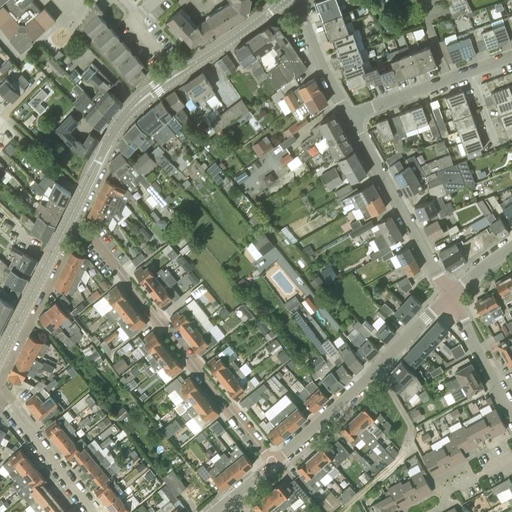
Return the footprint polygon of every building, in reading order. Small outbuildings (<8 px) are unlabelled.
[(0,0),(0,27),(9,38),(10,38),(12,40),(10,41),(18,50),(21,54),(24,51),(25,51),(33,43),(31,41),(34,39),(35,39),(56,20),(45,8),(41,11),(31,1),(32,0),(0,0)] [(207,19),(217,35),(248,15),(250,0),(232,0),(234,2),(207,19)] [(318,0),(316,1),(319,11),(338,4),(343,2),(348,0),(318,0)] [(466,0),(445,0),(452,18),(472,12),(467,2),(466,0)] [(103,12),(95,3),(79,28),(132,88),(146,75),(144,72),(141,69),(144,66),(134,55),(133,56),(129,53),(131,51),(122,41),(121,42),(117,39),(119,38),(110,28),(109,29),(105,25),(106,24),(100,16),(103,12)] [(341,14),(338,4),(319,11),(322,20),(341,14)] [(217,35),(207,19),(206,19),(196,25),(181,9),(165,23),(177,36),(180,34),(191,47),(196,44),(198,47),(217,35)] [(326,30),(345,23),(341,14),(322,20),(326,30)] [(506,32),(511,29),(511,28),(508,17),(490,23),(498,45),(510,41),(506,32)] [(348,33),(355,30),(351,21),(345,23),(326,30),(329,40),(333,38),(348,33)] [(487,50),(498,45),(490,23),(486,25),(488,30),(481,32),(479,27),(473,29),(478,42),(483,40),(487,50)] [(266,72),(268,77),(276,89),(307,69),(288,40),(280,26),(270,24),(246,41),(266,72)] [(337,48),(356,41),(362,38),(358,29),(355,30),(348,33),(333,38),(337,48)] [(462,39),(461,34),(456,36),(457,40),(464,58),(475,54),(472,44),(478,42),(473,29),(467,32),(469,37),(462,39)] [(464,58),(457,40),(446,44),(445,40),(438,42),(446,64),(464,58)] [(259,83),(268,77),(266,72),(246,41),(234,49),(244,66),(250,62),(255,69),(252,71),(256,77),(255,77),(257,80),(259,83)] [(340,57),(359,50),(356,41),(337,48),(340,57)] [(416,72),(409,54),(407,46),(397,50),(406,75),(416,72)] [(419,50),(426,68),(436,65),(429,46),(419,50)] [(60,50),(53,57),(57,61),(64,55),(60,50)] [(344,67),(360,61),(363,60),(359,50),(340,57),(344,67)] [(397,79),(406,75),(397,50),(388,53),(393,67),(397,79)] [(416,72),(426,68),(419,50),(409,54),(416,72)] [(225,76),(237,69),(227,55),(216,62),(225,76)] [(59,76),(64,71),(52,57),(46,63),(59,76)] [(0,70),(3,74),(13,64),(9,60),(0,68),(0,70)] [(364,71),(360,61),(344,67),(342,68),(346,78),(360,73),(364,71)] [(92,63),(81,76),(81,77),(88,83),(90,81),(103,95),(113,84),(92,63)] [(364,71),(360,73),(346,78),(344,78),(349,89),(366,83),(372,81),(373,84),(381,81),(379,73),(379,72),(377,67),(364,71)] [(398,82),(397,79),(393,67),(379,72),(379,73),(381,81),(382,84),(389,82),(390,85),(398,82)] [(81,77),(81,76),(75,70),(69,75),(76,83),(76,82),(80,78),(81,77)] [(184,85),(190,94),(204,114),(210,110),(204,101),(215,94),(212,89),(213,88),(202,72),(184,85)] [(506,86),(508,86),(511,84),(508,74),(502,76),(506,86)] [(501,88),(506,86),(502,76),(497,78),(501,88)] [(495,90),(501,88),(497,78),(491,79),(495,90)] [(11,83),(6,79),(0,85),(0,100),(2,102),(6,97),(13,103),(25,90),(16,81),(13,81),(11,83)] [(304,100),(321,91),(314,79),(283,97),(284,98),(276,102),(284,116),(294,109),(305,101),(304,100)] [(490,92),(491,92),(495,90),(491,79),(486,82),(490,92)] [(484,94),(490,92),(486,82),(480,84),(484,94)] [(183,100),(190,94),(184,85),(177,90),(183,100)] [(495,103),(511,97),(511,96),(508,86),(506,86),(501,88),(495,90),(491,92),(495,103)] [(99,91),(92,100),(95,102),(110,118),(123,103),(107,90),(103,95),(99,91)] [(186,128),(193,123),(186,116),(187,115),(180,108),(185,105),(176,90),(164,97),(174,113),(186,128)] [(449,108),(466,102),(462,90),(445,97),(449,108)] [(95,102),(92,100),(90,98),(90,97),(84,91),(73,103),(81,110),(85,115),(101,129),(102,128),(110,118),(95,102)] [(288,128),(292,134),(309,123),(305,117),(311,112),(327,102),(321,91),(304,100),(305,101),(294,109),(300,119),(288,128)] [(499,115),(511,110),(511,97),(495,103),(499,115)] [(242,116),(250,110),(242,99),(211,122),(218,131),(241,114),(242,116)] [(436,119),(442,117),(439,108),(440,107),(438,99),(430,102),(436,119)] [(166,124),(173,133),(182,126),(174,115),(162,100),(153,107),(166,124)] [(453,119),(470,113),(466,102),(449,108),(453,119)] [(410,110),(416,127),(427,123),(433,138),(439,136),(431,113),(425,115),(421,105),(410,110)] [(152,134),(158,142),(168,133),(171,138),(175,135),(173,133),(166,124),(153,107),(138,120),(151,135),(152,134)] [(404,131),(416,127),(410,110),(398,114),(402,124),(396,126),(401,138),(406,136),(404,131)] [(503,126),(511,122),(511,110),(499,115),(503,126)] [(20,122),(35,136),(40,130),(32,122),(37,116),(32,111),(20,122)] [(457,131),(474,124),(470,113),(453,119),(457,131)] [(82,143),(70,132),(79,123),(70,114),(54,131),(70,147),(71,147),(88,156),(99,138),(89,133),(82,143)] [(325,134),(340,126),(334,115),(312,129),(315,134),(310,137),(300,145),(303,150),(300,153),(297,155),(298,156),(308,149),(319,141),(325,134)] [(401,138),(396,126),(390,128),(386,118),(374,122),(381,140),(393,135),(394,140),(393,141),(397,154),(405,150),(400,138),(401,138)] [(127,157),(136,148),(148,135),(135,122),(123,135),(118,144),(127,157)] [(507,138),(507,137),(511,135),(511,122),(503,126),(507,138)] [(214,128),(211,124),(205,128),(208,132),(214,128)] [(461,142),(479,136),(474,124),(457,131),(461,142)] [(329,147),(346,137),(340,126),(325,134),(319,141),(308,149),(298,156),(303,163),(306,161),(325,148),(325,150),(329,147)] [(446,128),(440,130),(442,137),(448,134),(446,128)] [(222,129),(218,131),(217,132),(221,138),(226,134),(222,129)] [(215,135),(213,133),(210,136),(207,133),(202,137),(205,140),(204,141),(205,142),(215,135)] [(292,134),(279,144),(282,150),(296,140),(292,134)] [(479,136),(461,142),(468,159),(481,154),(479,149),(483,147),(479,136)] [(329,147),(325,150),(326,151),(320,155),(325,164),(352,148),(346,137),(329,147)] [(266,145),(262,139),(252,146),(260,157),(274,148),(270,142),(266,145)] [(444,141),(435,144),(438,153),(447,149),(444,141)] [(17,149),(10,143),(4,150),(11,156),(17,149)] [(171,162),(162,153),(164,151),(158,145),(149,154),(154,160),(155,160),(163,169),(171,162)] [(154,160),(149,154),(145,151),(132,162),(134,164),(141,174),(142,173),(156,162),(154,160)] [(345,171),(361,163),(354,151),(338,159),(341,165),(335,168),(334,167),(321,175),(325,183),(338,176),(345,171)] [(138,187),(136,185),(140,182),(146,188),(151,184),(142,173),(141,174),(134,164),(132,165),(121,152),(107,164),(112,172),(122,184),(131,193),(138,187)] [(388,167),(399,185),(416,175),(425,175),(425,176),(435,172),(454,165),(450,154),(420,166),(416,158),(410,157),(401,163),(400,160),(388,167)] [(261,166),(258,160),(251,164),(255,170),(261,166)] [(473,179),(466,160),(454,165),(435,172),(437,179),(439,179),(441,183),(429,188),(433,199),(440,197),(475,183),(473,179)] [(338,176),(325,183),(327,187),(324,188),(326,191),(343,182),(342,180),(347,176),(351,183),(367,174),(361,163),(345,171),(338,176)] [(249,177),(245,171),(235,178),(240,184),(249,177)] [(132,194),(131,193),(122,184),(112,172),(109,181),(106,180),(106,179),(101,188),(119,197),(121,199),(126,203),(132,194)] [(428,182),(437,179),(435,172),(425,176),(425,175),(416,175),(399,185),(406,196),(422,187),(420,184),(428,182)] [(51,198),(64,206),(71,193),(66,190),(65,190),(54,182),(47,175),(38,184),(34,180),(34,181),(51,198)] [(173,179),(169,183),(174,188),(178,184),(173,179)] [(187,179),(181,185),(185,188),(190,183),(187,179)] [(60,215),(64,206),(51,198),(34,181),(31,184),(43,195),(39,204),(60,215)] [(359,207),(379,195),(372,183),(359,190),(357,187),(352,190),(338,198),(336,199),(341,207),(352,200),(356,206),(346,211),(347,213),(359,206),(359,207)] [(163,208),(168,204),(151,184),(146,188),(163,208)] [(338,198),(352,190),(349,184),(335,192),(338,198)] [(511,202),(501,209),(505,215),(507,218),(511,226),(511,187),(508,189),(511,193),(511,202)] [(122,213),(126,203),(121,199),(119,197),(101,188),(97,197),(103,201),(117,207),(122,213)] [(379,195),(359,207),(365,218),(371,215),(386,207),(379,195)] [(491,209),(499,203),(494,195),(484,198),(491,209)] [(122,213),(117,207),(103,201),(97,197),(93,206),(106,212),(113,216),(119,223),(125,217),(122,213)] [(436,220),(441,217),(452,213),(449,203),(443,205),(440,197),(433,199),(432,199),(414,206),(419,219),(435,213),(436,220)] [(507,218),(505,215),(500,218),(499,217),(496,219),(492,213),(491,213),(482,199),(476,202),(485,217),(489,224),(490,226),(499,239),(509,232),(502,221),(507,218)] [(55,225),(60,215),(39,204),(37,208),(35,211),(39,215),(55,225)] [(109,224),(113,216),(106,212),(93,206),(88,216),(89,216),(100,221),(101,222),(107,224),(109,224)] [(170,220),(175,215),(171,211),(166,216),(170,220)] [(55,225),(39,215),(35,224),(23,213),(20,220),(32,231),(47,240),(55,225)] [(253,226),(261,219),(256,213),(248,220),(253,226)] [(376,237),(396,226),(391,216),(377,223),(380,228),(373,232),(376,237)] [(441,217),(436,220),(423,227),(431,239),(444,232),(444,231),(446,230),(449,236),(459,230),(456,224),(456,225),(448,229),(441,217)] [(474,232),(489,224),(485,217),(470,225),(474,232)] [(160,219),(157,222),(162,228),(168,223),(165,219),(160,219)] [(358,228),(362,225),(359,219),(350,224),(353,230),(358,228)] [(362,225),(358,228),(361,233),(375,225),(372,220),(362,225)] [(152,237),(143,226),(137,231),(147,241),(152,237)] [(285,226),(281,229),(293,243),(297,240),(285,226)] [(381,256),(391,250),(389,245),(403,238),(396,226),(376,237),(373,239),(379,249),(369,254),(372,260),(381,256)] [(498,239),(499,239),(490,226),(463,243),(461,240),(456,244),(438,253),(442,260),(449,270),(467,259),(467,258),(498,239)] [(361,233),(358,228),(353,230),(349,232),(352,238),(361,233)] [(263,255),(275,246),(264,232),(252,241),(263,255)] [(148,256),(154,251),(148,244),(142,249),(148,256)] [(178,255),(169,244),(161,250),(165,255),(167,253),(172,259),(178,255)] [(305,256),(313,252),(309,245),(301,250),(305,256)] [(14,271),(28,277),(37,260),(23,253),(24,252),(15,248),(12,246),(10,252),(15,255),(9,266),(14,271)] [(140,252),(136,246),(130,250),(135,256),(140,252)] [(179,250),(184,257),(191,251),(188,247),(184,247),(179,250)] [(395,269),(414,258),(408,247),(396,254),(402,265),(395,269)] [(391,250),(381,256),(383,261),(394,255),(391,250)] [(67,260),(85,269),(89,260),(80,256),(80,255),(71,251),(67,260)] [(136,266),(146,258),(142,252),(132,260),(136,266)] [(181,265),(187,260),(182,255),(176,260),(181,265)] [(14,271),(9,266),(0,258),(0,275),(5,280),(4,281),(12,288),(8,295),(16,299),(28,277),(14,271)] [(414,258),(395,269),(399,276),(406,272),(408,276),(420,269),(414,258)] [(142,283),(154,274),(149,268),(154,264),(150,259),(145,263),(133,272),(142,283)] [(81,278),(85,269),(67,260),(62,269),(81,278)] [(187,260),(181,265),(184,269),(190,264),(187,260)] [(336,280),(329,266),(321,271),(328,284),(336,280)] [(148,291),(165,278),(171,273),(168,269),(165,272),(162,267),(154,274),(142,283),(148,291)] [(76,288),(81,278),(62,269),(58,279),(76,288)] [(310,281),(315,288),(323,281),(318,275),(310,281)] [(195,285),(200,280),(196,276),(191,280),(195,285)] [(399,287),(409,281),(407,276),(396,283),(399,287)] [(154,299),(171,285),(165,278),(148,291),(154,299)] [(511,293),(504,278),(494,283),(501,295),(500,296),(501,298),(502,297),(505,304),(511,300),(511,293)] [(72,295),(76,288),(58,279),(54,286),(67,293),(72,295)] [(104,290),(109,286),(104,280),(99,283),(104,290)] [(409,281),(399,287),(406,293),(412,286),(409,281)] [(207,289),(202,283),(191,292),(196,298),(204,292),(212,302),(217,299),(208,288),(207,289)] [(171,285),(154,299),(163,310),(171,303),(172,303),(177,300),(180,297),(177,293),(171,285)] [(108,310),(126,297),(117,286),(100,300),(108,310)] [(92,295),(95,299),(101,295),(97,290),(91,295),(92,295)] [(491,311),(494,318),(502,313),(500,307),(501,307),(499,305),(494,296),(494,297),(492,293),(483,298),(491,311)] [(65,306),(70,302),(64,294),(59,297),(60,298),(65,306)] [(403,303),(413,313),(422,304),(411,294),(403,303)] [(90,303),(95,299),(92,295),(91,295),(87,298),(90,303)] [(0,326),(2,328),(14,306),(0,296),(0,326)] [(108,310),(108,311),(114,318),(115,318),(132,305),(126,297),(108,310)] [(179,329),(195,316),(203,309),(194,298),(170,318),(179,329)] [(488,320),(494,318),(491,311),(483,298),(476,301),(477,302),(474,304),(473,308),(477,309),(486,325),(490,323),(488,320)] [(250,319),(258,312),(247,299),(239,305),(250,319)] [(74,317),(73,315),(70,318),(68,316),(67,316),(55,302),(46,310),(74,344),(80,339),(81,341),(89,335),(74,317)] [(311,314),(317,309),(312,302),(305,307),(311,314)] [(393,311),(385,302),(380,307),(388,314),(389,316),(393,311)] [(82,303),(73,310),(70,312),(73,315),(74,317),(78,314),(80,312),(85,308),(82,303)] [(405,322),(413,313),(403,303),(394,312),(405,322)] [(132,305),(115,318),(117,321),(121,325),(138,312),(132,305)] [(225,307),(219,312),(223,318),(230,313),(225,307)] [(329,338),(321,343),(305,322),(310,319),(302,307),(292,315),(321,354),(321,355),(332,370),(331,371),(343,383),(353,375),(343,364),(347,361),(355,372),(356,371),(337,348),(329,338)] [(383,320),(388,314),(380,307),(375,313),(383,320)] [(69,348),(74,344),(46,310),(39,317),(51,332),(52,331),(56,336),(58,335),(62,340),(69,348)] [(124,340),(129,336),(147,323),(138,312),(121,325),(116,330),(118,333),(124,340)] [(185,337),(201,324),(195,316),(179,329),(185,337)] [(113,323),(111,321),(109,318),(104,322),(108,327),(112,324),(113,323)] [(353,325),(360,332),(351,340),(369,359),(379,350),(368,339),(373,335),(361,324),(362,323),(358,319),(353,325)] [(376,331),(365,320),(362,323),(361,324),(373,335),(381,344),(384,341),(386,342),(396,332),(386,321),(376,331)] [(429,330),(439,339),(448,330),(438,321),(429,330)] [(104,322),(99,326),(103,331),(108,327),(104,322)] [(266,323),(260,329),(264,334),(271,329),(266,323)] [(202,335),(207,331),(201,324),(185,337),(191,344),(202,335)] [(504,335),(509,333),(505,325),(501,327),(504,335)] [(272,329),(265,334),(270,340),(276,335),(272,329)] [(116,330),(101,342),(100,343),(107,353),(112,349),(107,343),(118,333),(116,330)] [(202,335),(191,344),(200,355),(217,342),(208,330),(207,331),(202,335)] [(431,348),(439,339),(429,330),(421,339),(431,348)] [(151,351),(162,343),(153,331),(145,337),(142,339),(139,335),(134,339),(140,347),(144,352),(146,355),(150,351),(151,351)] [(495,343),(504,339),(501,332),(492,336),(495,343)] [(96,346),(100,343),(101,342),(95,334),(90,338),(96,346)] [(24,346),(37,353),(43,356),(49,345),(29,335),(24,346)] [(503,357),(511,351),(511,337),(510,339),(499,345),(501,349),(500,350),(503,357)] [(270,353),(281,344),(276,339),(266,347),(270,353)] [(423,357),(431,348),(421,339),(413,348),(423,357)] [(121,356),(133,346),(130,341),(117,351),(121,356)] [(337,348),(356,371),(364,364),(346,341),(337,348)] [(91,364),(101,357),(92,343),(82,350),(91,364)] [(151,363),(168,350),(162,343),(151,351),(150,351),(146,355),(145,355),(146,357),(151,363)] [(455,359),(465,354),(460,344),(450,349),(455,359)] [(34,358),(37,353),(24,346),(18,356),(39,367),(40,367),(41,368),(43,363),(34,358)] [(238,356),(230,346),(218,355),(217,354),(206,363),(215,374),(233,360),(238,356)] [(414,366),(423,357),(413,348),(404,357),(414,366)] [(284,349),(276,355),(283,363),(290,357),(284,349)] [(162,366),(174,357),(168,350),(151,363),(154,366),(155,366),(158,370),(162,366)] [(511,351),(503,357),(507,363),(508,362),(510,366),(511,365),(511,351)] [(302,363),(304,367),(308,364),(306,360),(309,358),(305,353),(297,359),(301,364),(302,363)] [(334,392),(343,383),(331,371),(332,370),(321,355),(311,363),(314,368),(310,371),(316,380),(320,376),(322,379),(318,383),(330,396),(334,392)] [(37,371),(39,367),(18,356),(13,367),(26,374),(30,367),(37,371)] [(123,357),(113,365),(120,374),(129,367),(123,357)] [(174,357),(162,366),(171,378),(183,368),(174,357)] [(287,363),(292,369),(300,363),(295,357),(287,363)] [(448,389),(476,374),(468,358),(452,366),(454,371),(456,376),(445,382),(448,389)] [(144,360),(130,371),(135,377),(148,365),(144,360)] [(221,382),(239,368),(233,360),(215,374),(221,382)] [(421,383),(414,374),(401,360),(391,371),(397,378),(391,384),(393,386),(407,400),(421,384),(421,383)] [(49,364),(46,371),(52,373),(55,367),(49,364)] [(72,377),(78,373),(72,366),(67,371),(72,377)] [(432,377),(443,371),(440,366),(429,372),(432,377)] [(23,380),(26,374),(13,367),(9,373),(11,374),(9,378),(31,390),(35,395),(43,388),(47,385),(39,381),(34,386),(23,380)] [(227,390),(239,381),(238,381),(245,375),(239,368),(221,382),(227,390)] [(283,375),(279,370),(275,374),(279,379),(283,375)] [(414,374),(421,383),(426,380),(420,370),(414,374)] [(124,375),(120,377),(125,384),(129,382),(133,378),(135,377),(130,371),(129,372),(130,374),(126,378),(124,375)] [(280,391),(285,387),(274,374),(269,379),(280,391)] [(473,398),(486,391),(476,374),(448,389),(455,402),(471,394),(473,398)] [(182,399),(198,387),(189,376),(185,380),(180,375),(165,387),(170,393),(174,389),(182,399)] [(238,381),(239,381),(227,390),(236,401),(245,394),(244,394),(254,386),(249,380),(245,375),(238,381)] [(310,394),(320,405),(328,397),(311,379),(303,387),(310,394)] [(129,382),(125,384),(125,385),(129,390),(133,387),(129,382)] [(256,389),(260,393),(268,388),(264,383),(256,389)] [(186,409),(204,395),(198,387),(182,399),(183,400),(180,402),(186,409)] [(314,411),(320,405),(310,394),(303,387),(296,393),(314,411)] [(32,411),(50,396),(43,388),(35,395),(26,402),(32,411)] [(263,396),(260,393),(256,389),(248,395),(254,403),(263,396)] [(425,390),(418,394),(424,403),(430,399),(425,390)] [(192,417),(211,403),(204,395),(186,409),(192,417)] [(254,403),(248,395),(240,402),(243,407),(244,406),(245,406),(246,405),(248,408),(254,403)] [(50,396),(32,411),(40,420),(40,419),(44,424),(61,411),(56,405),(57,404),(50,396)] [(85,400),(87,403),(90,406),(95,401),(91,396),(85,400)] [(284,407),(299,424),(307,418),(292,400),(284,407)] [(211,403),(192,417),(201,428),(211,421),(219,414),(211,403)] [(376,426),(383,433),(384,432),(377,425),(384,418),(370,403),(361,410),(376,426)] [(120,423),(130,414),(123,406),(113,414),(120,423)] [(292,430),(299,424),(284,407),(277,413),(292,430)] [(418,408),(416,410),(409,413),(414,422),(423,417),(418,408)] [(101,409),(98,412),(102,418),(106,415),(101,409)] [(484,415),(494,433),(505,427),(495,409),(484,415)] [(378,438),(383,433),(376,426),(361,410),(354,417),(370,434),(382,445),(383,443),(378,438)] [(284,437),(292,430),(277,413),(269,420),(275,426),(284,437)] [(51,437),(69,422),(63,414),(44,429),(51,437)] [(92,420),(90,418),(88,416),(88,415),(83,420),(87,424),(92,420)] [(483,439),(494,433),(484,415),(482,416),(483,418),(474,423),(483,439)] [(102,429),(111,421),(107,416),(98,424),(102,429)] [(385,449),(382,445),(370,434),(354,417),(347,424),(357,434),(361,439),(363,441),(364,440),(372,449),(375,445),(382,452),(380,454),(384,459),(389,464),(395,458),(385,449)] [(168,437),(170,436),(177,429),(182,426),(175,418),(166,426),(162,429),(168,437)] [(472,445),(483,439),(474,423),(472,418),(463,423),(464,425),(462,426),(472,445)] [(87,424),(83,420),(78,423),(82,428),(87,424)] [(217,436),(225,430),(217,420),(209,427),(217,436)] [(276,443),(284,437),(275,426),(269,420),(266,423),(263,420),(259,423),(276,443)] [(388,435),(394,429),(386,421),(382,425),(385,429),(383,431),(386,434),(387,434),(388,435)] [(74,431),(75,429),(69,422),(51,437),(57,444),(74,431)] [(354,445),(361,439),(357,434),(347,424),(340,431),(350,442),(350,441),(354,445)] [(462,451),(472,445),(462,426),(451,432),(465,457),(462,451)] [(76,434),(74,431),(57,444),(63,451),(75,442),(72,438),(76,434)] [(206,437),(202,432),(196,436),(200,442),(206,437)] [(454,463),(465,457),(451,432),(453,435),(448,437),(450,441),(444,444),(454,463)] [(113,441),(109,436),(105,440),(108,444),(113,441)] [(69,459),(74,455),(87,444),(81,437),(75,442),(63,451),(69,458),(69,459)] [(105,440),(99,444),(102,449),(108,444),(105,440)] [(319,450),(334,466),(335,465),(336,467),(350,454),(338,440),(331,446),(330,444),(328,441),(319,450)] [(91,441),(87,444),(74,455),(80,463),(97,449),(91,441)] [(230,452),(245,471),(253,464),(236,443),(232,447),(234,449),(230,452)] [(443,469),(454,463),(444,444),(442,445),(443,447),(436,451),(435,449),(433,450),(443,469)] [(15,450),(12,448),(6,445),(0,456),(4,459),(15,450)] [(102,457),(104,455),(98,448),(97,449),(80,463),(85,470),(102,457)] [(357,461),(358,460),(362,457),(355,449),(351,453),(357,461)] [(11,470),(26,457),(20,450),(10,458),(9,458),(3,464),(0,467),(0,472),(6,476),(8,473),(11,470)] [(326,473),(334,466),(319,450),(311,457),(326,473)] [(432,475),(443,469),(433,450),(422,456),(432,475)] [(108,465),(114,459),(115,458),(109,451),(104,455),(102,457),(85,470),(91,477),(108,465)] [(218,452),(211,458),(214,462),(216,465),(215,466),(229,483),(237,477),(221,457),(221,456),(218,452)] [(245,471),(230,452),(230,453),(232,455),(229,457),(225,452),(221,455),(221,456),(221,457),(237,477),(245,471)] [(362,457),(358,460),(367,471),(372,466),(363,456),(362,457)] [(16,478),(32,464),(26,457),(11,470),(8,473),(15,480),(15,479),(16,478)] [(319,479),(326,473),(311,457),(304,463),(318,478),(319,479)] [(113,473),(115,471),(121,467),(114,459),(108,465),(91,477),(97,485),(97,486),(105,480),(113,473)] [(142,462),(134,469),(138,473),(146,466),(142,462)] [(318,478),(304,463),(297,470),(305,480),(306,479),(311,484),(316,491),(324,484),(319,479),(318,478)] [(21,486),(39,472),(32,464),(16,478),(15,479),(21,486)] [(229,483),(215,466),(208,471),(203,464),(196,469),(205,480),(211,475),(213,477),(213,478),(222,489),(229,483)] [(176,495),(186,487),(173,469),(162,477),(176,495)] [(410,476),(420,495),(431,489),(425,477),(427,476),(424,469),(410,476)] [(150,470),(143,476),(148,481),(154,476),(150,470)] [(100,495),(116,483),(114,481),(109,485),(106,480),(110,477),(110,478),(116,473),(116,472),(115,471),(113,473),(105,480),(97,486),(97,485),(94,488),(100,495)] [(364,471),(358,476),(364,484),(371,478),(364,471)] [(45,480),(44,479),(39,472),(21,486),(19,488),(19,489),(17,491),(22,498),(23,497),(41,483),(45,480)] [(408,501),(420,495),(410,476),(408,478),(409,480),(402,484),(401,481),(398,483),(408,501)] [(511,492),(511,483),(509,478),(492,487),(496,493),(503,489),(504,491),(510,488),(511,492)] [(290,503),(290,504),(294,509),(304,501),(309,497),(299,485),(293,490),(284,480),(276,487),(289,502),(290,503)] [(47,490),(41,483),(23,497),(29,504),(47,490)] [(106,503),(122,490),(120,487),(115,491),(112,488),(116,483),(100,495),(106,503)] [(398,507),(408,501),(398,483),(388,489),(389,491),(398,507)] [(343,491),(344,491),(350,498),(356,492),(349,485),(343,491)] [(160,507),(164,511),(179,511),(173,504),(179,499),(168,486),(163,491),(170,498),(160,507)] [(282,510),(290,504),(290,503),(289,502),(276,487),(268,493),(281,509),(282,510)] [(36,511),(53,497),(47,490),(29,504),(36,511)] [(112,511),(128,498),(122,490),(106,503),(112,511)] [(342,504),(350,498),(344,491),(336,497),(342,504)] [(394,511),(393,509),(398,507),(389,491),(384,493),(387,497),(370,506),(372,509),(373,511),(378,511),(394,511)] [(270,511),(277,511),(281,509),(268,493),(260,499),(270,511)] [(36,511),(35,511),(51,511),(60,505),(53,497),(36,511)] [(128,498),(112,511),(113,511),(127,511),(130,510),(135,506),(128,498)] [(270,511),(260,499),(253,505),(258,511),(270,511)]
